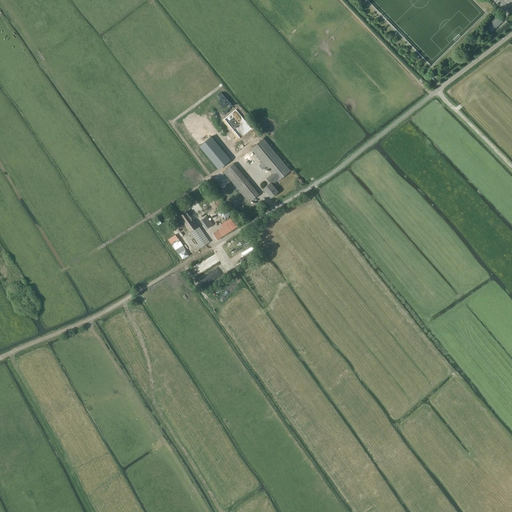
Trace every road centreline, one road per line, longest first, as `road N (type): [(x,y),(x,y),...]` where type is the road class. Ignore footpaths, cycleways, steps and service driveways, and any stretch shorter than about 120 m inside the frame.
road 1 (unclassified): [(270,212),(511,33)]
road 2 (track): [(28,391),(10,352),(93,318),(196,259)]
road 3 (track): [(341,0),(431,95)]
